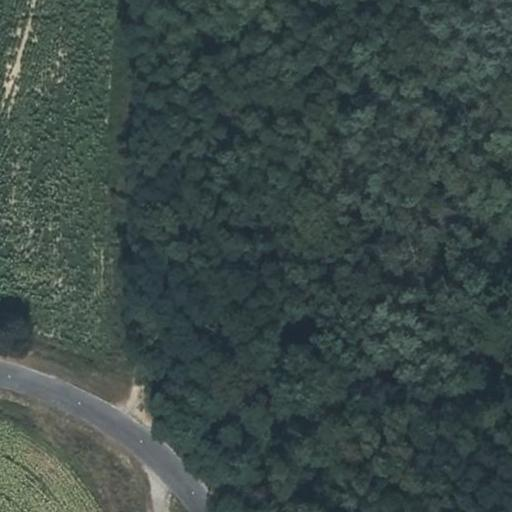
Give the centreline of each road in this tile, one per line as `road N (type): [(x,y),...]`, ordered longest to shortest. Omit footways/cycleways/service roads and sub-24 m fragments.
road 1 (track): [(133,431),(180,0)]
road 2 (tertiary): [(0,376),(44,384),(150,440),(213,511)]
